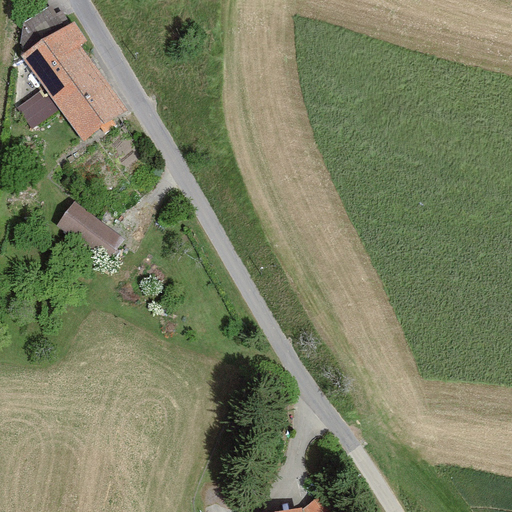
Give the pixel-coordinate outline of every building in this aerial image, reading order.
[(56,6),(21,21),(30,43),(66,29),(56,6)] [(81,25),(31,63),(90,141),(127,114),(83,55),(96,45),(81,25)] [(33,128),(55,113),(40,92),(18,107),(33,128)] [(133,247),(79,204),(60,228),(114,270),(133,247)] [(335,511),(323,491),(304,503),(309,511),(335,511)] [(306,511),(304,503),(264,511),(306,511)]
